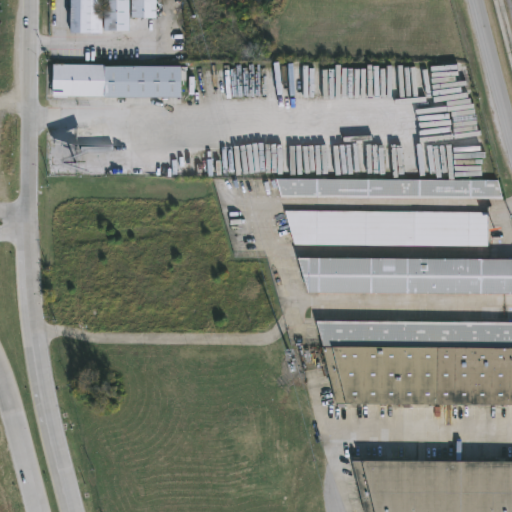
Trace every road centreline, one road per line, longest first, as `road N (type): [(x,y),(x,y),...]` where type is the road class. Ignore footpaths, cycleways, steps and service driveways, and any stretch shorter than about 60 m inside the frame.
road 1 (primary): [(48,425),(27,210)]
road 2 (secondary): [(27,210),(28,0)]
road 3 (tertiary): [(511,151),(472,0)]
road 4 (primary): [(0,377),(36,511)]
